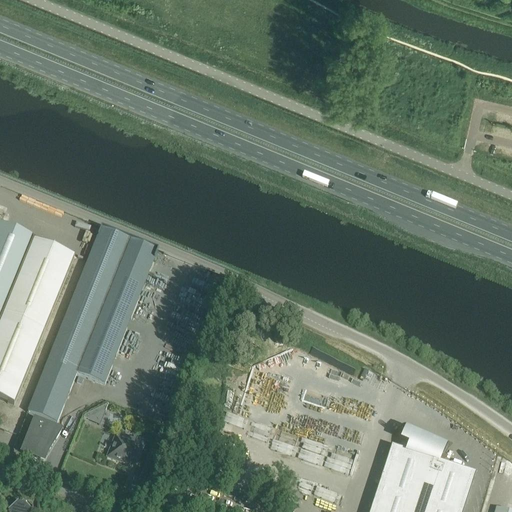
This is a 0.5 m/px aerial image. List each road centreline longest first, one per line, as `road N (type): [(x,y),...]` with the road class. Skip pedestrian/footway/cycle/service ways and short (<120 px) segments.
road 1 (unclassified): [(511,432),(359,339),(0,181)]
road 2 (trunk): [(0,48),(511,258)]
road 3 (trunk): [(511,233),(0,23)]
road 4 (unclassified): [(32,0),(511,196)]
road 5 (unknown): [(40,481),(75,416),(136,362),(183,257)]
